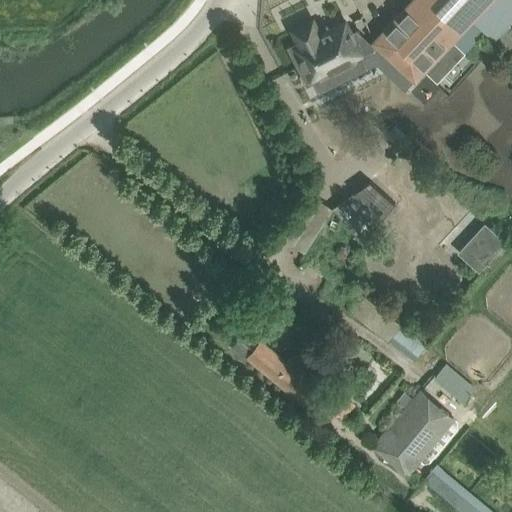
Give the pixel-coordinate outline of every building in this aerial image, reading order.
[(397,18),(379,37),(379,45),(388,53),(408,72),(415,79),(425,69),(452,39),(465,51),(484,30),(472,19),(489,0),(411,0),(410,2),(396,16),(397,18)] [(511,0),(489,0),(472,19),(484,30),(485,31),(494,39),(511,19),(511,0)] [(299,44),(289,49),(306,81),(313,78),(319,90),(366,67),(360,54),(374,47),(361,34),(354,38),(345,21),(320,33),(313,19),(292,29),(299,44)] [(490,226),(463,256),(479,270),(506,241),(490,226)] [(360,291),(348,312),(394,339),(406,318),(360,291)] [(298,353),(289,363),(261,340),(248,355),(294,394),(297,390),(307,378),(319,364),(300,349),(298,353)] [(449,362),(438,376),(467,398),(477,384),(449,362)] [(342,417),(355,402),(342,390),(329,405),(342,417)] [(375,450),(401,470),(408,477),(455,419),(423,391),(394,427),(375,450)] [(461,507),(466,511),(501,511),(475,490),(461,507)]
